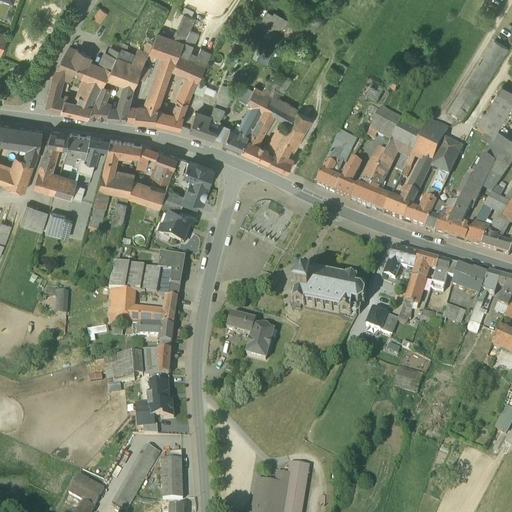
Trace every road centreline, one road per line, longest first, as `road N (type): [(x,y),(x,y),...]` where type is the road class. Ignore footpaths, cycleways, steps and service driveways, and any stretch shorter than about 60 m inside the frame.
road 1 (tertiary): [(207,511),(199,359),(240,166)]
road 2 (tertiary): [(240,166),(363,221),(511,271)]
road 3 (tertiary): [(37,122),(146,138),(240,166)]
road 4 (residential): [(37,122),(51,67),(94,0)]
